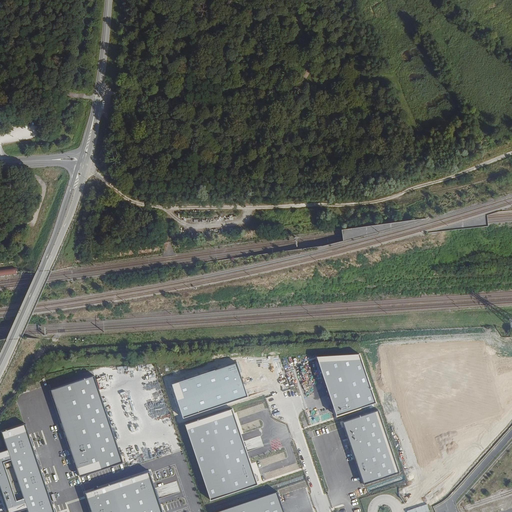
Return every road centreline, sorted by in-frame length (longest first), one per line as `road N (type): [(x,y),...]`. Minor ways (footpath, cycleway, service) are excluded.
road 1 (track): [(511,153),(370,201),(218,207),(134,205),(84,162)]
road 2 (track): [(371,74),(97,96),(0,81)]
road 3 (unclassified): [(13,337),(84,160)]
road 4 (unclassified): [(84,160),(109,0)]
